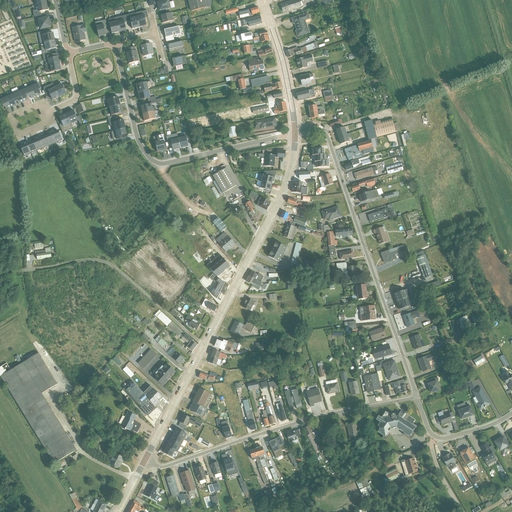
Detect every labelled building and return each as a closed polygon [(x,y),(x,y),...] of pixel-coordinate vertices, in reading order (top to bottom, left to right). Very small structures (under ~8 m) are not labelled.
[(157,0),(158,4),(160,11),(171,8),(169,0),(167,1),(166,0),(157,0)] [(187,0),(191,12),(207,7),(205,0),(187,0)] [(303,6),(302,2),(300,2),(299,0),(294,0),(281,5),(282,9),(283,9),(284,12),(294,9),(294,10),(299,8),(302,7),(302,6),(303,6)] [(47,3),(36,6),(38,6),(40,12),(34,14),(35,17),(41,16),(41,12),(48,10),(47,3)] [(253,15),(259,13),(257,7),(251,9),(250,8),(247,9),(247,10),(238,12),(240,19),(253,16),(253,15)] [(136,13),(140,28),(141,27),(144,26),(147,26),(145,18),(148,18),(146,10),(136,13)] [(126,16),(128,22),(130,22),(132,29),(140,28),(136,13),(126,16)] [(172,13),(161,16),(163,23),(174,21),(172,13)] [(305,21),(310,19),(308,13),(292,19),(293,25),(295,24),(297,31),(296,32),(298,37),(309,33),(305,21)] [(41,16),(35,17),(37,25),(39,25),(40,29),(51,27),(49,21),(51,21),(50,17),(42,18),(41,16)] [(116,18),(119,32),(126,31),(125,23),(128,22),(126,16),(125,16),(116,18)] [(249,27),(262,24),(260,16),(247,20),(248,23),(249,27)] [(119,32),(116,18),(109,20),(112,34),(116,33),(119,32)] [(106,20),(95,23),(99,37),(106,35),(104,28),(107,27),(106,20)] [(76,42),(85,40),(84,32),(87,32),(85,25),(72,28),(76,42)] [(343,25),(335,28),(337,36),(343,34),(342,30),(344,29),(343,25)] [(171,37),(173,36),(181,35),(179,27),(164,30),(166,36),(166,37),(171,36),(171,37)] [(44,43),(55,41),(53,33),(48,34),(44,35),(44,32),(38,33),(40,44),(44,43)] [(251,33),(240,36),(242,42),(248,41),(253,40),(251,33)] [(268,36),(253,39),(255,44),(269,41),(268,36)] [(55,41),(44,43),(45,47),(41,48),(43,54),(48,53),(48,50),(52,49),(57,48),(55,41)] [(176,43),(168,45),(169,51),(174,50),(175,50),(176,51),(184,49),(182,41),(176,43)] [(151,43),(141,46),(144,57),(153,54),(151,43)] [(286,51),(288,58),(293,56),(296,55),(297,56),(302,54),(302,53),(305,52),(305,53),(311,50),(313,49),(311,44),(305,46),(305,47),(298,49),(297,47),(294,48),(286,51)] [(249,45),(242,47),(244,55),(251,53),(250,49),(254,49),(253,45),(249,45)] [(135,47),(126,49),(127,53),(126,53),(129,64),(139,62),(136,51),(135,47)] [(266,55),(272,53),(271,48),(258,51),(259,57),(266,56),(266,55)] [(48,53),(43,54),(44,61),(45,61),(46,65),(59,62),(59,57),(58,54),(52,55),(50,56),(49,53),(48,53)] [(186,56),(171,59),(171,60),(172,59),(174,66),(173,67),(187,63),(186,56)] [(305,58),(297,60),(297,63),(297,65),(298,65),(299,70),(307,68),(306,63),(313,62),(312,56),(305,57),(305,58)] [(254,72),(259,71),(259,70),(264,69),(263,65),(264,65),(263,60),(258,61),(258,58),(248,60),(249,66),(250,71),(254,71),(254,72)] [(46,65),(45,65),(47,73),(56,71),(61,70),(60,66),(59,62),(46,65)] [(341,65),(338,66),(338,64),(333,65),(334,74),(339,73),(338,68),(341,68),(341,65)] [(310,81),(314,80),(312,74),(300,77),(302,86),(311,84),(310,81)] [(252,87),(270,83),(268,77),(251,81),(252,87)] [(244,79),(237,81),(239,90),(246,89),(244,79)] [(138,93),(148,90),(148,87),(151,86),(151,82),(136,85),(138,93)] [(276,89),(276,90),(282,89),(281,82),(274,84),(275,86),(271,87),(271,84),(263,86),(265,93),(273,91),(272,90),(276,89)] [(31,85),(36,96),(41,94),(40,92),(41,91),(37,83),(31,85)] [(53,84),(43,88),(46,94),(49,93),(52,100),(59,97),(55,87),(53,84)] [(25,88),(29,97),(30,96),(31,99),(36,96),(31,85),(25,88)] [(61,86),(61,85),(55,87),(59,97),(67,94),(63,85),(61,86)] [(19,91),(23,102),(28,100),(27,97),(29,97),(25,88),(19,91)] [(148,90),(138,93),(140,101),(147,98),(150,98),(148,90)] [(331,90),(323,92),(324,98),(325,98),(333,96),(331,90)] [(12,94),(16,102),(17,101),(18,104),(23,102),(19,91),(12,94)] [(311,98),(310,94),(307,95),(306,91),(296,93),(298,101),(311,98)] [(274,99),(283,97),(281,92),(273,94),(266,95),(268,103),(275,101),(274,99)] [(6,96),(11,107),(16,105),(15,103),(16,102),(12,94),(6,96)] [(11,107),(6,96),(0,98),(0,99),(3,108),(5,107),(6,109),(11,107)] [(108,108),(110,108),(120,105),(118,97),(110,99),(108,100),(108,103),(107,103),(108,108)] [(151,104),(141,106),(143,114),(154,112),(156,111),(156,110),(156,107),(153,108),(152,104),(161,102),(161,99),(151,101),(151,104)] [(279,113),(287,111),(285,102),(277,104),(278,106),(275,106),(276,109),(274,109),(274,114),(280,113),(279,113)] [(120,105),(110,108),(111,116),(122,113),(120,105)] [(268,106),(252,109),(253,115),(269,111),(268,106)] [(66,114),(71,124),(78,121),(74,111),(66,114)] [(318,115),(324,114),(324,111),(310,113),(311,119),(318,118),(318,115)] [(154,112),(143,114),(144,121),(155,119),(154,112)] [(71,124),(66,114),(59,117),(62,124),(60,125),(63,131),(72,128),(71,124)] [(261,129),(277,126),(275,118),(256,122),(257,126),(260,126),(261,129)] [(396,123),(393,124),(392,118),(373,123),(372,120),(364,122),(369,140),(371,140),(377,139),(376,137),(395,132),(395,131),(398,131),(396,123)] [(115,119),(108,120),(110,127),(113,126),(115,131),(126,129),(125,128),(124,125),(125,125),(124,120),(116,122),(115,119)] [(227,128),(229,138),(237,137),(235,127),(227,128)] [(338,137),(347,134),(344,128),(336,130),(338,137)] [(51,131),(56,143),(62,140),(58,131),(57,132),(56,129),(51,131)] [(126,129),(115,131),(117,140),(127,138),(126,136),(127,136),(126,129)] [(46,137),(50,146),(56,143),(51,131),(46,134),(47,136),(46,137)] [(178,138),(181,148),(188,147),(187,139),(189,138),(188,131),(183,133),(184,137),(178,138)] [(396,140),(398,146),(400,146),(397,133),(388,135),(390,142),(396,140)] [(169,136),(171,143),(173,150),(181,148),(178,138),(177,134),(169,136)] [(347,134),(338,137),(341,145),(349,142),(347,134)] [(38,137),(44,148),(50,146),(46,137),(45,137),(43,135),(38,137)] [(166,150),(163,135),(153,137),(157,152),(166,150)] [(33,142),(37,151),(44,148),(38,137),(34,139),(35,142),(33,142)] [(371,140),(373,148),(379,146),(377,139),(371,140)] [(26,142),(31,154),(37,151),(33,142),(32,143),(31,140),(26,142)] [(359,151),(373,148),(371,140),(369,140),(357,143),(358,145),(359,151)] [(31,154),(26,142),(21,144),(22,147),(21,147),(25,156),(31,154)] [(359,151),(358,145),(344,150),(347,158),(348,161),(352,159),(352,160),(364,157),(363,155),(374,152),(373,148),(359,151)] [(326,152),(325,147),(308,152),(310,156),(326,152)] [(285,158),(286,151),(277,151),(277,155),(259,154),(258,157),(265,158),(264,166),(274,167),(275,158),(285,158)] [(361,158),(361,159),(358,159),(351,161),(351,163),(344,165),(346,170),(356,167),(359,164),(361,163),(362,166),(371,164),(369,156),(361,158)] [(401,162),(386,167),(388,174),(403,169),(401,162)] [(198,170),(201,174),(208,169),(205,165),(198,170)] [(215,180),(213,182),(220,195),(236,186),(225,166),(212,174),(215,180)] [(375,171),(378,171),(376,167),(354,174),(356,180),(367,177),(367,178),(374,175),(376,174),(375,171)] [(269,174),(275,176),(276,171),(264,172),(263,175),(260,174),(258,180),(261,181),(263,174),(269,176),(269,174)] [(263,174),(261,181),(261,182),(272,184),(273,182),(274,182),(275,176),(269,174),(269,176),(263,174)] [(322,187),(325,186),(333,184),(330,174),(321,177),(319,178),(322,187)] [(206,186),(213,182),(210,177),(206,179),(207,179),(203,181),(206,186)] [(378,177),(358,183),(358,185),(351,187),(353,192),(360,190),(359,187),(366,185),(367,188),(375,186),(375,185),(380,183),(378,177)] [(272,184),(261,182),(260,188),(266,190),(265,191),(271,193),(272,187),(271,187),(272,184)] [(293,187),(292,193),(302,194),(302,195),(306,195),(307,188),(302,187),(302,183),(296,182),(295,187),(293,187)] [(376,190),(359,195),(361,202),(378,197),(376,190)] [(271,203),(263,199),(257,196),(258,195),(251,192),(249,196),(250,196),(250,198),(253,204),(255,201),(258,202),(256,206),(267,211),(269,206),(271,203)] [(295,206),(295,205),(297,206),(298,205),(301,206),(306,206),(309,206),(309,203),(302,203),(299,202),(298,203),(296,203),(297,201),(289,198),(287,203),(295,206)] [(249,199),(247,200),(248,202),(244,205),(249,213),(248,213),(249,215),(251,215),(252,217),(252,218),(258,222),(261,215),(256,213),(255,210),(250,201),(249,199)] [(324,220),(328,219),(328,221),(341,216),(338,207),(322,212),(324,220)] [(390,219),(395,217),(393,211),(388,213),(387,209),(368,215),(370,222),(383,218),(384,218),(389,216),(390,219)] [(289,214),(282,212),(280,218),(286,221),(293,223),(299,225),(306,227),(308,228),(310,222),(307,221),(307,220),(296,216),(296,217),(289,214)] [(218,218),(213,222),(221,233),(227,228),(218,218)] [(284,237),(293,240),(297,228),(288,225),(284,237)] [(306,228),(306,227),(299,225),(297,229),(305,232),(305,231),(310,233),(311,230),(306,228)] [(380,244),(389,241),(384,227),(373,231),(375,235),(376,234),(380,244)] [(340,238),(347,238),(346,236),(346,235),(353,235),(352,229),(335,231),(336,237),(340,236),(340,238)] [(225,232),(216,240),(226,252),(235,244),(225,232)] [(329,250),(335,249),(334,245),(337,245),(337,241),(334,241),(333,232),(326,233),(328,246),(329,250)] [(276,242),(268,257),(279,263),(287,248),(276,242)] [(297,265),(297,262),(302,244),(296,242),(291,263),(297,265)] [(109,251),(113,259),(122,254),(117,246),(109,251)] [(400,253),(406,251),(405,249),(406,248),(406,247),(404,247),(404,246),(381,253),(381,254),(385,263),(397,259),(395,255),(400,253)] [(37,259),(51,257),(51,247),(45,248),(45,250),(35,251),(36,255),(37,255),(37,259)] [(340,260),(346,259),(347,261),(352,261),(351,258),(354,258),(353,251),(339,253),(340,260)] [(423,251),(415,255),(424,279),(433,276),(425,255),(424,255),(423,251)] [(210,255),(205,258),(211,268),(216,264),(210,255)] [(297,262),(297,265),(296,268),(330,264),(329,257),(297,262)] [(336,264),(338,274),(343,273),(344,279),(357,277),(356,266),(347,267),(346,263),(336,264)] [(264,277),(258,274),(258,275),(252,272),(249,276),(261,282),(264,277)] [(213,274),(210,278),(214,282),(215,282),(217,284),(214,289),(211,292),(217,299),(221,292),(224,294),(229,285),(222,281),(215,274),(214,275),(213,274)] [(255,285),(262,289),(264,284),(261,282),(249,276),(246,282),(255,286),(255,285)] [(439,281),(425,286),(427,290),(441,285),(439,281)] [(367,294),(365,285),(357,286),(356,286),(357,295),(353,295),(352,297),(352,298),(353,299),(358,299),(358,300),(367,299),(367,298),(368,297),(368,295),(367,294)] [(401,292),(394,294),(396,299),(397,302),(411,297),(408,289),(401,292)] [(409,306),(414,304),(411,297),(397,302),(400,310),(409,306)] [(255,306),(253,305),(255,302),(247,298),(243,307),(250,311),(252,312),(255,306)] [(210,302),(210,301),(205,299),(202,304),(207,307),(206,308),(210,311),(211,310),(214,312),(217,307),(213,305),(214,304),(210,302)] [(364,315),(360,316),(361,321),(376,320),(374,306),(363,307),(364,315)] [(423,309),(403,316),(407,328),(415,325),(415,324),(417,323),(416,319),(417,318),(417,317),(420,316),(424,314),(425,315),(428,314),(426,307),(422,309),(423,309)] [(171,313),(176,317),(179,314),(173,309),(171,313)] [(167,326),(171,322),(159,311),(155,315),(167,327),(167,326)] [(195,329),(197,330),(200,324),(196,322),(196,321),(188,316),(186,320),(188,321),(186,324),(194,329),(195,330),(195,329)] [(467,316),(458,319),(461,327),(460,327),(462,331),(465,330),(465,329),(472,326),(467,316)] [(255,326),(247,322),(245,326),(235,321),(230,332),(238,336),(242,329),(243,329),(251,333),(255,326)] [(171,322),(167,326),(178,336),(179,336),(180,336),(182,338),(181,339),(184,342),(184,341),(189,344),(187,347),(192,351),(197,345),(192,341),(193,340),(185,334),(183,337),(180,334),(182,332),(171,322)] [(356,326),(345,327),(347,336),(352,335),(357,334),(356,326)] [(383,328),(369,332),(372,341),(386,336),(383,328)] [(141,337),(147,342),(150,339),(144,334),(141,337)] [(420,341),(422,340),(420,334),(410,338),(415,350),(422,347),(420,341)] [(167,344),(161,339),(158,343),(164,348),(167,344)] [(229,347),(232,348),(236,349),(238,344),(228,340),(227,341),(223,340),(223,343),(217,340),(215,347),(224,351),(225,349),(228,351),(229,347)] [(255,343),(256,351),(264,350),(263,343),(255,343)] [(383,346),(372,350),(374,358),(391,353),(388,344),(387,345),(383,346)] [(138,363),(144,369),(157,355),(151,349),(138,363)] [(216,364),(220,365),(222,360),(223,357),(225,359),(227,355),(213,350),(209,363),(216,365),(216,364)] [(180,365),(185,359),(175,351),(170,356),(180,365)] [(57,384),(38,353),(11,370),(7,372),(5,369),(4,370),(2,366),(0,367),(0,375),(54,464),(76,450),(42,394),(57,384)] [(433,353),(426,356),(418,359),(423,372),(431,369),(432,369),(429,362),(436,360),(433,353)] [(503,355),(499,357),(505,368),(509,366),(503,355)] [(116,357),(113,359),(119,366),(122,363),(116,357)] [(458,364),(456,358),(454,359),(446,362),(448,366),(455,364),(456,364),(458,364)] [(394,361),(383,365),(388,381),(400,377),(394,361)] [(379,382),(383,381),(379,362),(375,363),(376,366),(377,374),(370,375),(374,391),(381,389),(379,382)] [(7,363),(2,366),(4,370),(5,369),(7,372),(11,370),(7,363)] [(317,367),(318,367),(320,377),(324,377),(322,367),(321,363),(317,364),(318,364),(316,364),(317,367)] [(157,375),(154,378),(163,386),(168,381),(169,379),(171,377),(171,378),(176,372),(166,364),(164,367),(162,366),(162,365),(155,373),(155,374),(157,375)] [(126,367),(123,370),(130,378),(134,375),(126,367)] [(510,385),(510,386),(509,386),(511,391),(511,375),(510,376),(508,371),(503,374),(504,376),(502,377),(506,384),(508,383),(509,384),(508,384),(509,386),(510,385)] [(215,377),(216,377),(217,374),(215,373),(210,372),(209,375),(208,375),(201,372),(198,378),(202,380),(202,379),(205,380),(208,381),(213,382),(213,379),(215,379),(215,377)] [(370,375),(364,376),(367,392),(374,391),(370,375)] [(435,378),(425,381),(428,390),(430,389),(431,393),(440,390),(440,389),(441,389),(438,381),(437,381),(435,378)] [(278,384),(277,379),(274,380),(274,379),(267,381),(269,388),(273,387),(273,385),(278,384)] [(336,380),(325,382),(326,385),(328,394),(339,392),(337,383),(336,380)] [(148,416),(157,408),(132,381),(123,389),(148,416)] [(359,394),(357,381),(349,383),(351,395),(359,394)] [(398,381),(393,383),(397,395),(407,392),(405,385),(399,386),(398,381)] [(247,384),(249,390),(259,388),(257,382),(247,384)] [(146,388),(158,401),(163,397),(149,385),(146,388)] [(475,398),(474,398),(480,410),(485,407),(485,408),(486,407),(490,404),(480,387),(472,392),(475,398)] [(158,401),(146,388),(142,392),(156,407),(160,403),(158,401)] [(322,401),(318,388),(306,392),(310,407),(314,406),(314,404),(322,401)] [(197,395),(210,402),(211,400),(209,399),(212,395),(200,389),(197,395)] [(297,389),(291,391),(293,397),(291,397),(288,390),(285,392),(290,408),(293,407),(292,403),(295,402),(297,409),(302,408),(297,389)] [(210,402),(197,395),(193,402),(194,403),(207,409),(210,402)] [(158,406),(161,410),(167,404),(163,400),(158,406)] [(248,400),(243,401),(245,412),(247,412),(248,418),(250,418),(251,422),(249,422),(249,423),(248,423),(249,426),(250,426),(251,431),(256,429),(254,421),(251,411),(248,400)] [(268,400),(264,402),(265,404),(269,417),(271,425),(276,423),(273,416),(269,403),(268,400)] [(207,409),(194,403),(192,406),(192,405),(189,410),(203,417),(207,409)] [(281,403),(276,404),(279,413),(281,422),(282,421),(282,422),(285,421),(284,421),(286,420),(281,403)] [(464,403),(457,406),(461,419),(473,415),(470,405),(466,407),(464,403)] [(126,429),(131,431),(131,430),(137,433),(139,430),(141,425),(134,421),(136,416),(128,411),(121,424),(122,425),(121,428),(125,430),(126,429)] [(412,424),(415,420),(401,411),(397,417),(396,417),(396,415),(395,414),(394,414),(393,414),(392,414),(392,415),(391,415),(391,416),(391,417),(391,418),(390,418),(389,414),(386,412),(381,418),(378,416),(376,420),(380,422),(377,426),(380,428),(379,429),(378,432),(383,436),(382,438),(386,441),(390,434),(388,433),(391,429),(396,428),(404,433),(403,435),(411,440),(417,430),(415,428),(416,427),(412,424)] [(456,421),(453,412),(444,415),(442,411),(438,413),(439,417),(436,418),(438,424),(441,422),(442,425),(449,422),(449,423),(452,422),(456,421)] [(186,426),(188,422),(194,425),(194,424),(200,427),(202,423),(197,420),(191,417),(190,418),(184,415),(180,423),(186,426)] [(227,421),(221,423),(226,438),(232,437),(227,421)] [(319,433),(319,435),(325,433),(321,422),(317,424),(318,427),(316,428),(318,433),(319,433)] [(360,425),(360,423),(356,423),(347,425),(351,443),(352,442),(355,442),(355,440),(352,440),(352,439),(359,438),(356,426),(360,425)] [(311,443),(311,442),(317,454),(320,453),(319,451),(314,441),(316,441),(309,426),(304,429),(311,443)] [(183,429),(175,445),(184,449),(192,434),(183,429)] [(297,440),(296,437),(303,435),(301,429),(298,430),(294,431),(295,432),(293,433),(293,430),(286,432),(288,440),(291,439),(291,441),(292,441),(293,444),(298,442),(297,440)] [(500,451),(501,451),(503,454),(510,450),(508,447),(509,446),(504,437),(500,439),(500,438),(498,439),(498,440),(495,442),(500,451)] [(280,449),(281,451),(286,448),(281,438),(278,439),(277,438),(274,439),(279,449),(280,449)] [(271,441),(269,442),(271,447),(273,452),(276,458),(283,455),(281,451),(280,449),(279,449),(274,439),(271,441)] [(486,443),(481,446),(484,452),(481,454),(485,461),(485,462),(487,466),(497,460),(494,456),(492,453),(493,453),(490,447),(489,448),(486,443)] [(238,445),(240,452),(243,452),(245,457),(247,456),(244,444),(238,445)] [(256,449),(264,472),(269,471),(265,458),(266,458),(262,447),(256,449)] [(472,455),(469,448),(468,447),(459,452),(466,464),(467,465),(469,468),(477,464),(472,455)] [(269,483),(264,472),(256,449),(250,451),(252,458),(251,458),(252,461),(256,459),(257,461),(256,462),(259,469),(258,469),(265,485),(269,483)] [(124,458),(114,453),(109,464),(118,469),(124,458)] [(292,453),(288,455),(292,463),(296,461),(292,453)] [(455,463),(456,463),(451,454),(450,454),(449,453),(443,457),(443,458),(442,459),(447,467),(449,466),(451,470),(456,467),(455,463)] [(226,454),(222,455),(228,476),(238,473),(236,467),(235,468),(231,458),(228,459),(226,454)] [(318,456),(315,457),(319,466),(318,466),(320,470),(324,468),(318,456)] [(385,466),(382,467),(383,470),(395,465),(392,458),(383,462),(385,466)] [(418,472),(414,458),(405,461),(404,460),(401,461),(402,463),(405,476),(400,478),(403,488),(409,486),(407,478),(412,476),(411,474),(418,472)] [(216,478),(222,477),(217,462),(210,464),(211,469),(212,468),(214,475),(215,475),(216,478)] [(200,484),(206,482),(205,480),(206,479),(202,467),(195,469),(200,484)] [(387,478),(384,479),(386,484),(400,477),(396,468),(385,474),(387,478)] [(189,471),(180,474),(184,486),(185,485),(187,493),(188,492),(190,496),(196,494),(189,471)] [(182,504),(186,503),(184,495),(183,493),(178,495),(178,494),(179,494),(173,476),(167,478),(172,496),(173,498),(179,497),(180,501),(181,501),(182,504)] [(360,490),(359,491),(362,497),(359,499),(361,504),(375,497),(370,486),(369,486),(364,476),(359,478),(360,480),(356,482),(360,490)] [(242,477),(238,479),(246,498),(250,497),(242,477)] [(151,485),(156,488),(159,483),(153,480),(151,485)] [(212,485),(214,492),(220,490),(218,483),(212,485)] [(146,491),(144,495),(156,502),(159,496),(156,494),(157,492),(158,493),(160,490),(156,488),(151,485),(148,492),(146,491)] [(80,511),(87,511),(88,511),(83,509),(74,493),(70,495),(76,508),(75,509),(80,511)] [(93,504),(90,510),(93,511),(92,511),(103,511),(104,511),(107,504),(99,500),(98,500),(96,506),(93,505),(93,504)] [(138,511),(141,508),(140,507),(141,505),(134,501),(133,503),(127,511),(138,511)]
